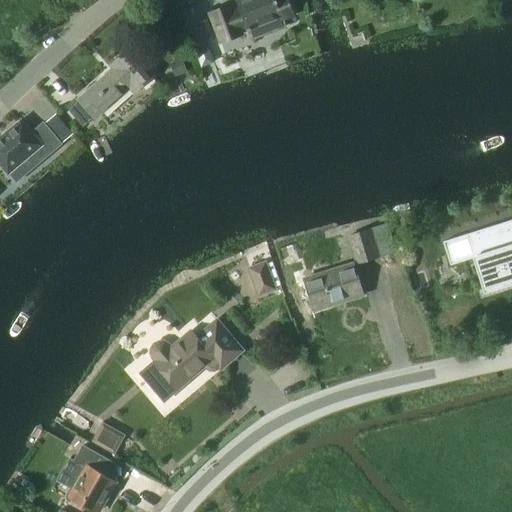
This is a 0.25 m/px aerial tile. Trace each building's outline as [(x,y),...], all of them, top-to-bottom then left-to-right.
[(209,13),(221,43),(228,40),(227,36),(248,28),(252,39),(285,27),(283,20),(294,16),(287,0),(237,0),(240,7),(233,9),(231,5),(209,13)] [(185,22),(197,52),(208,48),(197,18),(185,22)] [(113,68),(79,98),(77,96),(65,106),(83,127),(95,118),(131,88),(134,92),(154,75),(131,48),(110,65),(113,68)] [(170,64),(175,77),(188,72),(182,59),(170,64)] [(21,119),(0,136),(0,166),(8,176),(32,156),(39,164),(62,144),(45,123),(44,122),(32,132),(21,119)] [(511,220),(469,234),(484,280),(481,281),(484,293),(511,284),(511,220)] [(305,283),(316,324),(390,303),(372,240),(350,246),(352,254),(316,263),(320,279),(305,283)] [(278,289),(267,260),(248,267),(258,296),(278,289)] [(296,319),(306,316),(303,308),(293,311),(296,319)] [(152,359),(154,360),(142,370),(167,398),(177,389),(205,365),(211,369),(215,369),(220,366),(222,368),(243,349),(216,318),(198,334),(191,328),(172,345),(166,340),(160,339),(154,342),(151,347),(149,353),(152,359)] [(102,422),(91,442),(114,455),(126,435),(102,422)] [(119,465),(82,444),(74,458),(71,457),(59,475),(74,483),(67,495),(95,511),(97,511),(115,480),(111,478),(119,465)]
